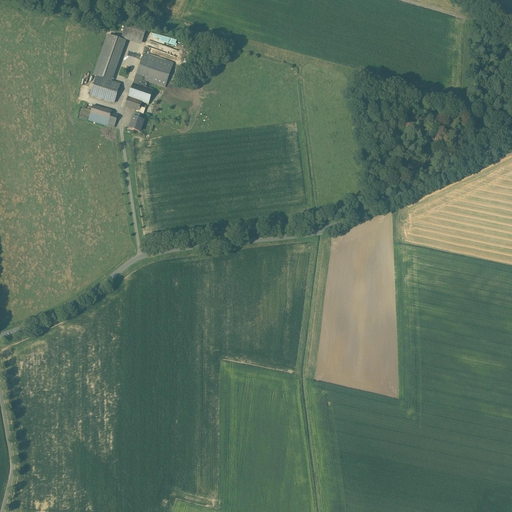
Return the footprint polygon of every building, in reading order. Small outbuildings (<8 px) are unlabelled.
[(146,29),(127,23),(123,34),(142,40),(146,29)] [(108,35),(94,75),(108,80),(122,40),(108,35)] [(122,40),(108,80),(112,81),(126,42),(122,40)] [(173,64),(144,54),(135,79),(143,82),(144,80),(165,88),(173,64)] [(112,81),(96,76),(90,96),(114,103),(120,84),(112,81)] [(135,79),(128,97),(136,100),(143,82),(135,79)] [(143,82),(136,100),(142,102),(148,105),(153,90),(146,87),(147,83),(143,82)] [(136,100),(128,97),(125,107),(136,111),(139,112),(140,107),(142,102),(136,100)] [(112,112),(92,106),(88,120),(107,126),(108,126),(109,122),(111,114),(112,112)] [(136,111),(134,117),(133,117),(129,128),(139,132),(143,121),(141,120),(145,109),(140,107),(139,112),(136,111)] [(117,116),(111,114),(109,122),(114,123),(115,123),(117,116)]
